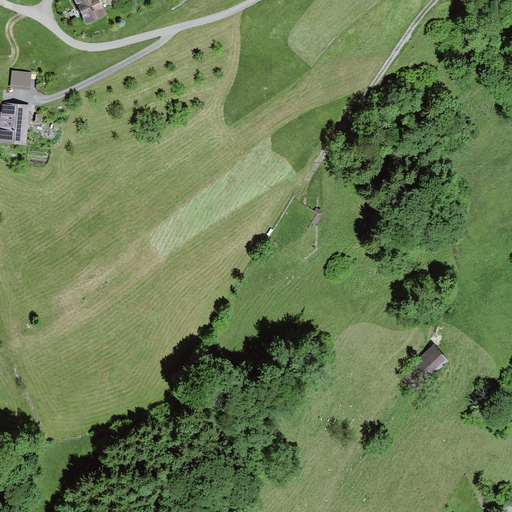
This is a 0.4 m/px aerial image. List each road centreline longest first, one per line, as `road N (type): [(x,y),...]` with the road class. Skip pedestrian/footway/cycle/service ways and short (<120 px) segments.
road 1 (unclassified): [(255,0),(103,47),(67,40),(35,15)]
road 2 (track): [(307,177),(437,0)]
road 3 (track): [(8,95),(56,97),(175,28)]
